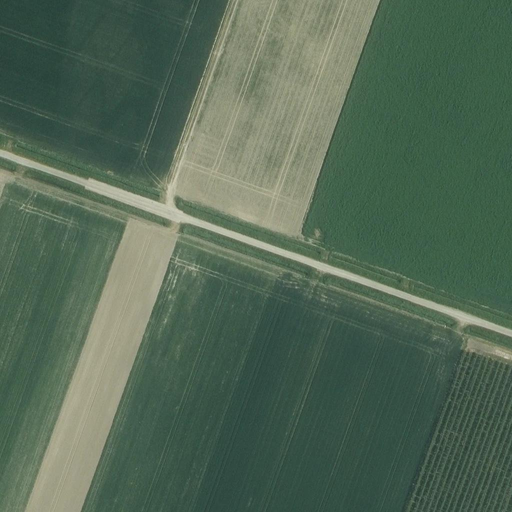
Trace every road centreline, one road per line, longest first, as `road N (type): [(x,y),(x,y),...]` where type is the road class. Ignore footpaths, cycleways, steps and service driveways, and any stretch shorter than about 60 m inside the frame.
road 1 (unclassified): [(511,335),(0,154)]
road 2 (track): [(237,0),(170,194),(172,236)]
